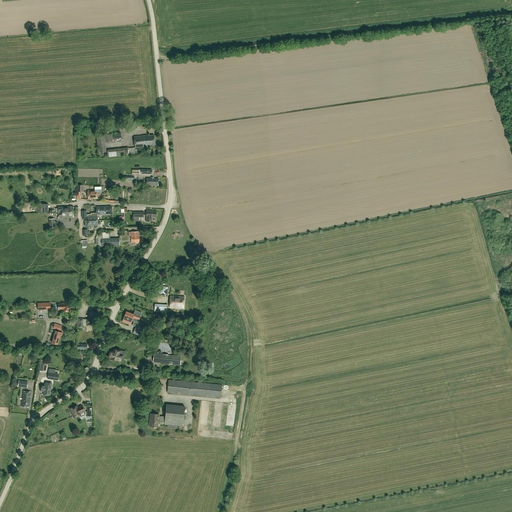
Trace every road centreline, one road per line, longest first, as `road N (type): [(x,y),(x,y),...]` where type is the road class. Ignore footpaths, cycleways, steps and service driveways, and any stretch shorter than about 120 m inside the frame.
road 1 (unclassified): [(116,307),(162,228),(169,200),(148,0)]
road 2 (unclassified): [(0,502),(31,423),(89,377),(116,307)]
road 3 (residential): [(0,345),(37,346),(50,321),(116,307)]
